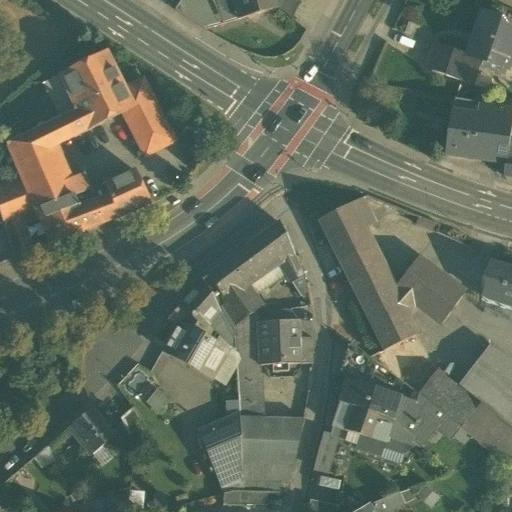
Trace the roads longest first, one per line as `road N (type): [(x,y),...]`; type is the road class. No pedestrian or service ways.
road 1 (unclassified): [(0,469),(199,273),(283,205)]
road 2 (secondary): [(0,318),(189,224),(252,174),(288,124)]
road 3 (residential): [(283,205),(319,288),(325,375),(294,511)]
road 4 (tertiary): [(288,124),(405,185),(511,219)]
road 5 (tertiary): [(88,0),(288,124)]
road 6 (secondary): [(288,124),(360,0)]
